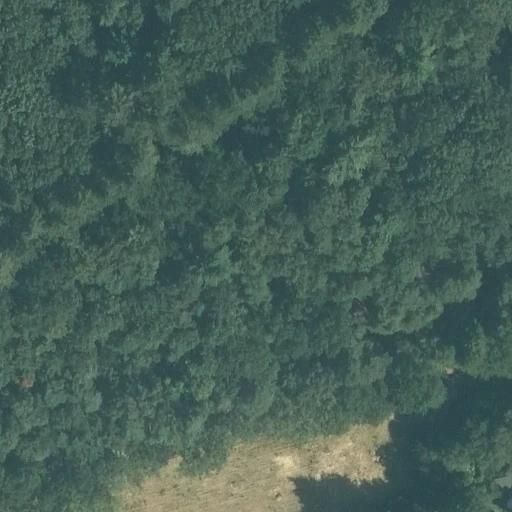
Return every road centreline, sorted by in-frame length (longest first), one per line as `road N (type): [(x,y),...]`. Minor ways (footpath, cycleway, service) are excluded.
road 1 (track): [(0,260),(365,0)]
road 2 (unknown): [(77,499),(329,425),(437,406),(511,407)]
